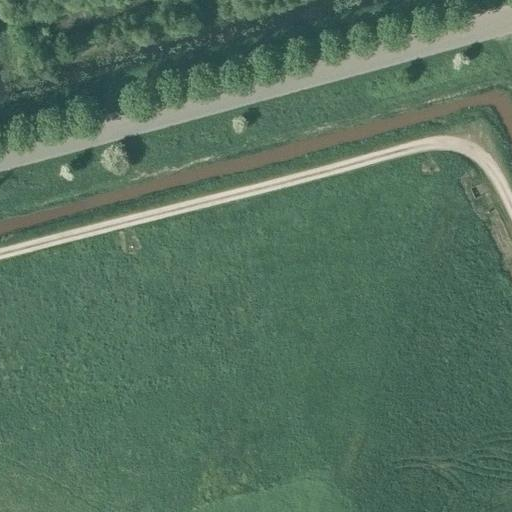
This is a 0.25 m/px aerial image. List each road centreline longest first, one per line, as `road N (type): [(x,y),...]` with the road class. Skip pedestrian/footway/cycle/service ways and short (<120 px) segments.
road 1 (track): [(0,254),(445,142),(474,147),(511,206)]
road 2 (track): [(0,152),(511,15)]
